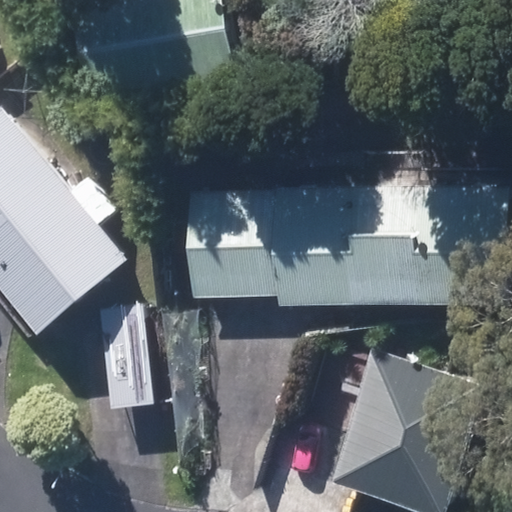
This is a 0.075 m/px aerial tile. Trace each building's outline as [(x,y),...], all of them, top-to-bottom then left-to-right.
[(236,0),(86,0),(105,98),(250,71),(236,0)] [(0,24),(0,51),(13,41),(0,24)] [(19,95),(0,110),(0,265),(54,331),(148,254),(19,95)] [(205,294),(292,293),(292,302),(511,300),(511,183),(205,185),(205,294)] [(156,300),(109,304),(117,402),(164,399),(156,300)] [(381,342),(341,479),(455,511),(463,511),(502,376),(381,342)]
